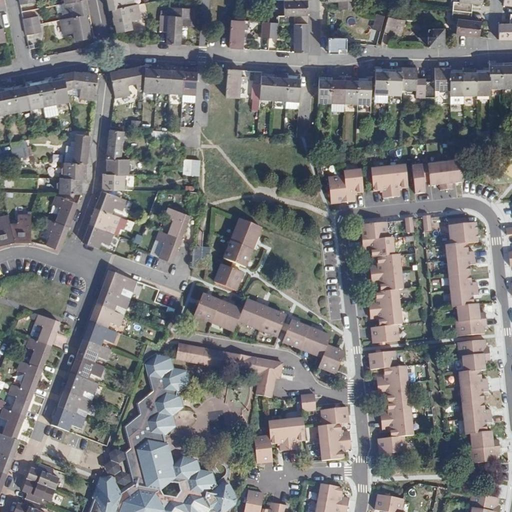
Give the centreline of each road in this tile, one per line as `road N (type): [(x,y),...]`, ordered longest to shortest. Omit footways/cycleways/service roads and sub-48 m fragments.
road 1 (residential): [(511,376),(485,209),(468,202),(340,219),(363,437),(358,511)]
road 2 (residential): [(105,260),(5,511)]
road 3 (residential): [(313,60),(492,52)]
